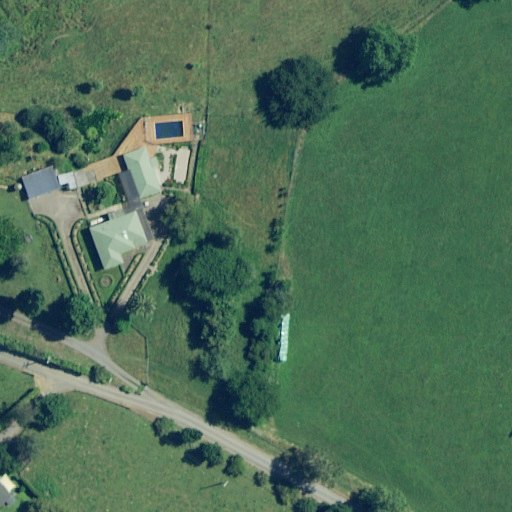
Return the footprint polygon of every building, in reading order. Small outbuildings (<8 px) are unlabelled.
[(159,192),(143,148),(120,156),(136,200),(159,192)] [(190,150),(176,148),(172,182),(186,184),(190,150)] [(19,178),(27,200),(57,189),(49,167),(19,178)] [(56,177),(59,185),(65,183),(68,190),(84,185),(79,169),(56,177)] [(119,255),(146,245),(133,211),(121,215),(119,209),(106,214),(108,220),(87,228),(102,270),(122,263),(119,255)] [(0,507),(12,496),(0,484),(0,507)]
